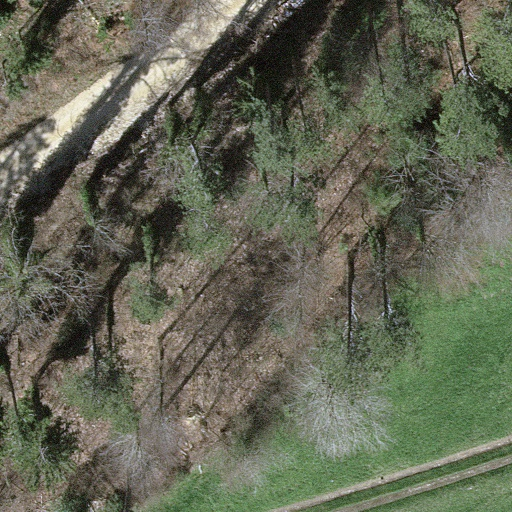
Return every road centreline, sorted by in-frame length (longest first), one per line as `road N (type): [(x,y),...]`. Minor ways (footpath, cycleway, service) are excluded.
road 1 (track): [(240,0),(0,183)]
road 2 (track): [(325,511),(511,451)]
